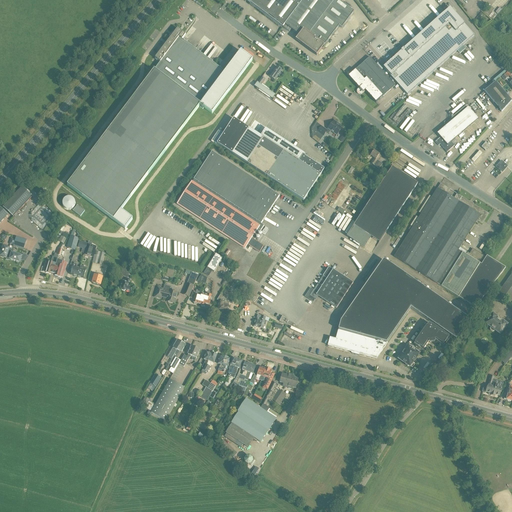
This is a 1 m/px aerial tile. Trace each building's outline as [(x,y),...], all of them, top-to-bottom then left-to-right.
[(246,0),(283,27),(285,25),(299,35),(295,40),(317,56),(339,26),(342,28),(354,12),(337,0),(246,0)] [(488,17),(494,9),(487,3),(485,6),(488,8),(484,13),(488,17)] [(402,52),(384,69),(407,95),(474,35),(451,9),(447,12),(406,49),(404,50),(403,49),(401,51),(402,52)] [(426,9),(424,11),(430,18),(432,16),(426,9)] [(133,219),(121,210),(200,105),(212,114),(252,60),(241,51),(225,72),(179,37),(183,32),(177,28),(172,36),(171,35),(169,37),(170,38),(155,58),(160,62),(67,185),(125,229),(133,219)] [(250,47),(252,45),(242,36),(240,39),(250,47)] [(361,86),(365,91),(376,103),(395,85),(370,57),(348,76),(359,88),(361,86)] [(275,80),(278,76),(279,76),(281,73),(280,72),(282,70),(276,67),(274,71),(273,70),(271,73),(269,76),(275,80)] [(505,79),(506,79),(509,84),(511,87),(511,77),(511,76),(511,75),(511,74),(511,72),(510,70),(508,71),(505,74),(502,76),(505,79)] [(501,112),(511,101),(496,82),(484,92),(501,112)] [(260,88),(271,97),(274,93),(263,84),(260,88)] [(479,109),(475,105),(477,103),(473,99),(469,103),(473,107),(477,111),(479,109)] [(455,139),(478,119),(468,108),(445,127),(455,139)] [(407,130),(417,120),(415,118),(414,118),(412,116),(402,125),(404,127),(407,130)] [(316,164),(304,156),(305,154),(303,152),(302,153),(269,131),(269,130),(267,128),(266,129),(265,129),(260,136),(233,119),(217,144),(247,164),(267,177),(303,201),(320,175),(324,169),(320,166),(316,163),(316,164)] [(337,135),(342,128),(337,125),(338,123),(334,121),(327,131),(322,127),(318,132),(317,132),(312,138),(318,143),(326,132),(329,134),(331,131),(337,135)] [(437,134),(439,136),(440,137),(435,142),(438,146),(440,144),(447,152),(454,146),(451,142),(455,139),(445,127),(437,134)] [(379,169),(382,164),(377,160),(380,157),(379,156),(380,154),(373,150),(373,149),(371,147),(364,156),(368,159),(370,156),(375,159),(371,164),(379,169)] [(482,153),(479,151),(471,160),(474,162),(482,153)] [(261,224),(279,196),(212,152),(196,175),(193,173),(190,178),(194,180),(178,204),(245,248),(247,245),(259,253),(263,246),(254,241),(264,226),(261,224)] [(502,171),(506,166),(501,162),(500,164),(501,165),(498,168),(502,171)] [(353,226),(346,237),(363,249),(371,238),(379,243),(417,184),(392,167),(353,226)] [(473,249),(469,254),(466,255),(458,250),(477,221),(481,223),(482,223),(488,214),(487,213),(457,194),(454,199),(447,194),(450,189),(441,183),(394,257),(475,308),(506,268),(487,256),(486,257),(473,249)] [(22,187),(3,207),(13,217),(32,196),(22,187)] [(73,211),(80,217),(85,211),(77,205),(73,211)] [(0,223),(8,215),(0,207),(0,223)] [(75,250),(79,238),(70,236),(67,248),(75,250)] [(27,240),(16,237),(15,240),(14,245),(13,246),(23,249),(27,240)] [(79,241),(78,247),(82,248),(81,252),(85,253),(88,244),(79,241)] [(93,257),(96,247),(88,244),(85,253),(85,255),(93,257)] [(10,248),(3,246),(1,252),(0,252),(0,256),(3,258),(4,257),(6,258),(8,252),(10,248)] [(53,274),(58,261),(57,260),(59,255),(61,249),(58,248),(56,254),(55,254),(53,259),(52,259),(51,263),(47,261),(44,272),(46,273),(50,274),(51,273),(53,274)] [(101,265),(104,253),(95,251),(92,263),(101,265)] [(12,253),(8,252),(6,258),(6,260),(9,261),(10,259),(20,262),(22,256),(12,253)] [(207,268),(204,273),(209,276),(212,271),(214,273),(223,260),(215,255),(207,268)] [(336,348),(343,350),(344,351),(352,353),(352,354),(355,354),(355,355),(358,355),(359,355),(376,359),(377,358),(387,344),(386,343),(410,308),(425,319),(456,340),(469,320),(383,260),(341,321),(335,340),(330,339),(328,346),(334,348),(336,348)] [(58,261),(53,274),(55,275),(55,276),(56,276),(55,276),(56,277),(57,278),(58,278),(58,277),(59,277),(61,277),(63,278),(67,264),(66,263),(60,261),(58,261)] [(73,268),(71,275),(74,276),(74,277),(76,277),(77,277),(78,277),(80,269),(76,268),(77,264),(74,263),(73,268)] [(336,309),(353,283),(329,267),(310,296),(316,300),(318,297),(336,309)] [(83,270),(80,269),(78,277),(78,278),(80,279),(81,278),(84,279),(87,269),(84,268),(83,270)] [(121,276),(128,278),(129,273),(126,272),(127,269),(123,268),(121,276)] [(511,271),(511,273),(511,274),(497,294),(510,303),(511,300),(511,271)] [(189,297),(193,286),(199,273),(193,272),(192,273),(187,283),(183,294),(189,297)] [(95,273),(92,283),(100,286),(103,275),(95,273)] [(197,282),(206,284),(207,278),(202,275),(197,282)] [(131,292),(132,288),(128,287),(130,280),(127,279),(127,283),(123,282),(121,289),(122,291),(124,291),(125,290),(131,292)] [(230,279),(225,286),(229,289),(234,281),(230,279)] [(167,286),(164,285),(163,289),(157,287),(155,297),(161,299),(162,297),(164,297),(167,286)] [(171,287),(167,286),(164,297),(167,298),(167,301),(168,302),(169,303),(172,304),(173,303),(174,303),(177,292),(170,290),(171,287)] [(195,295),(193,303),(194,304),(196,305),(197,304),(199,304),(203,294),(201,294),(202,292),(197,291),(195,295)] [(230,317),(232,311),(227,310),(229,305),(230,302),(226,301),(227,295),(221,293),(217,300),(219,301),(216,312),(222,314),(223,315),(224,316),(225,315),(226,315),(230,317)] [(203,294),(199,304),(200,305),(201,306),(203,307),(205,306),(205,303),(209,304),(210,301),(210,300),(211,300),(212,298),(211,298),(212,296),(208,295),(207,295),(203,294)] [(495,330),(500,334),(503,330),(506,332),(505,333),(510,337),(511,334),(511,329),(509,327),(509,328),(506,326),(507,325),(503,322),(502,322),(496,318),(497,317),(493,314),(486,324),(491,327),(490,328),(490,329),(490,330),(491,331),(492,332),(494,331),(495,330)] [(265,325),(266,321),(265,321),(266,318),(262,316),(261,317),(259,316),(258,319),(256,318),(254,326),(263,329),(264,325),(265,325)] [(435,341),(442,345),(446,341),(447,342),(450,338),(431,325),(429,323),(427,326),(414,344),(418,347),(419,345),(424,349),(428,342),(430,342),(434,341),(434,342),(434,341),(435,341)] [(173,348),(168,357),(171,359),(172,358),(181,342),(181,341),(179,340),(178,341),(177,340),(173,348)] [(177,367),(179,364),(180,361),(176,358),(177,355),(178,355),(180,352),(181,353),(186,345),(185,345),(185,343),(184,343),(182,343),(181,342),(172,358),(172,359),(171,361),(169,364),(166,370),(173,374),(177,367)] [(412,349),(414,346),(410,344),(409,347),(408,346),(399,359),(405,364),(405,365),(408,366),(409,366),(410,367),(410,366),(412,368),(415,364),(413,362),(419,354),(412,349)] [(180,361),(179,364),(184,367),(189,358),(190,356),(193,357),(192,359),(192,360),(195,361),(196,358),(197,358),(200,350),(199,350),(199,349),(198,348),(197,349),(194,348),(194,347),(193,346),(192,347),(191,347),(187,356),(184,355),(181,361),(180,361)] [(506,365),(511,356),(511,349),(510,348),(500,360),(506,365)] [(209,353),(206,352),(204,359),(205,360),(204,363),(202,368),(203,368),(201,372),(202,372),(206,365),(208,365),(212,354),(212,353),(211,354),(211,353),(209,353)] [(213,353),(212,354),(208,365),(206,365),(202,372),(206,374),(207,373),(211,366),(210,365),(212,362),(214,363),(217,355),(215,355),(215,354),(213,353)] [(225,357),(221,372),(224,373),(225,369),(227,370),(228,366),(230,359),(228,358),(227,357),(226,357),(225,358),(225,357)] [(230,369),(228,373),(229,374),(229,376),(230,377),(237,360),(237,359),(235,359),(233,358),(229,369),(230,369)] [(238,360),(237,360),(230,377),(234,378),(237,371),(237,370),(238,368),(240,369),(243,362),(241,361),(240,360),(239,360),(238,360)] [(246,362),(245,362),(242,370),(245,371),(244,373),(243,372),(242,375),(238,374),(235,381),(234,380),(232,383),(237,387),(241,380),(243,381),(251,364),(248,363),(248,362),(246,362)] [(246,375),(244,379),(248,380),(250,373),(253,374),(256,366),(255,366),(255,365),(254,365),(253,365),(251,364),(246,375)] [(261,367),(260,367),(257,375),(261,376),(259,380),(261,381),(266,369),(263,368),(263,367),(261,367)] [(266,369),(261,381),(265,382),(264,385),(263,388),(267,389),(275,374),(271,373),(272,371),(270,371),(270,369),(269,368),(268,368),(267,368),(266,368),(266,369)] [(283,386),(288,388),(291,375),(289,374),(288,375),(282,374),(280,382),(284,383),(283,386)] [(150,383),(147,388),(150,390),(153,392),(161,378),(155,375),(150,383)] [(294,376),(291,375),(288,388),(292,389),(293,387),(296,388),(298,379),(293,378),(294,376)] [(499,396),(502,386),(503,382),(494,380),(494,377),(490,376),(487,388),(483,387),(482,392),(483,392),(483,393),(484,393),(485,393),(486,393),(486,392),(489,393),(488,394),(491,395),(495,396),(495,395),(499,396)] [(184,388),(178,384),(172,381),(170,380),(151,413),(166,421),(184,388)] [(208,388),(213,380),(212,380),(211,383),(205,380),(202,385),(206,387),(208,388)] [(213,380),(208,388),(213,392),(217,383),(216,383),(216,382),(213,380)] [(286,395),(279,390),(279,391),(276,389),(279,385),(275,382),(264,403),(260,408),(246,399),(238,412),(239,412),(231,423),(232,423),(226,433),(248,448),(254,438),(261,442),(276,419),(265,412),(273,401),(279,405),(286,395)] [(208,388),(206,387),(200,397),(207,401),(209,397),(210,397),(213,392),(208,388)] [(149,400),(145,397),(141,405),(145,407),(149,400)] [(216,398),(212,405),(216,408),(220,401),(216,398)] [(146,406),(145,409),(150,413),(155,406),(152,404),(149,402),(146,406)] [(244,463),(248,465),(247,466),(244,464),(242,467),(245,469),(244,471),(254,478),(258,472),(252,467),(253,466),(251,465),(252,464),(254,462),(253,458),(250,455),(246,456),(243,460),(244,463)]
